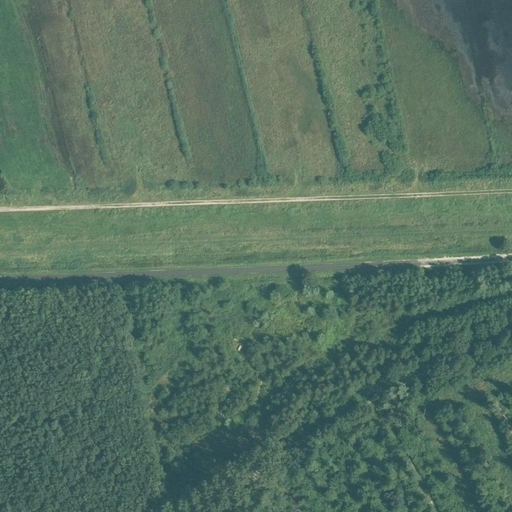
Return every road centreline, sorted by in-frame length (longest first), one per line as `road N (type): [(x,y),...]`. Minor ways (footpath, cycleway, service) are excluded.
road 1 (track): [(511,192),(0,211)]
road 2 (unclassified): [(0,280),(511,262)]
